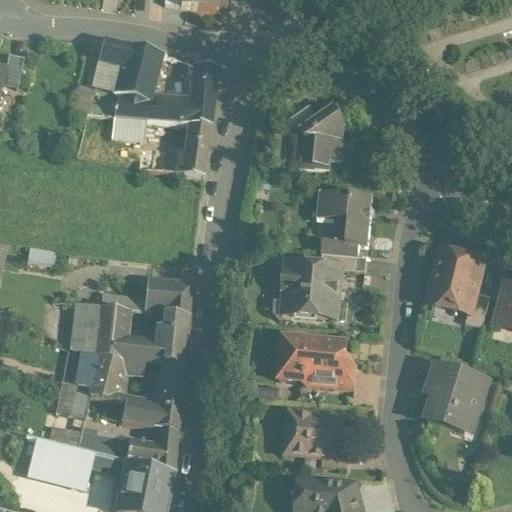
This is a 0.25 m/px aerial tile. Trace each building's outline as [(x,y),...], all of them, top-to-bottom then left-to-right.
[(101,0),(65,0),(64,10),(100,15),(101,0)] [(173,0),(170,32),(211,37),(215,0),(173,0)] [(122,73),(101,68),(89,115),(110,120),(122,73)] [(169,84),(122,73),(110,120),(89,115),(82,142),(110,144),(140,147),(145,127),(153,98),(157,99),(163,99),(166,95),(169,84)] [(18,88),(4,84),(0,102),(0,103),(1,104),(0,105),(0,114),(12,117),(18,88)] [(211,93),(190,91),(186,131),(184,150),(185,150),(205,152),(211,93)] [(172,129),(145,127),(140,147),(172,150),(172,129)] [(186,131),(172,129),(172,150),(184,151),(184,150),(186,131)] [(322,147),(304,160),(292,159),(290,183),(304,184),(303,196),(334,199),(335,188),(351,190),(352,171),(347,170),(348,158),(351,156),(338,136),(322,147)] [(314,136),(293,151),(292,159),(304,160),(322,147),(314,136)] [(140,147),(110,144),(108,165),(138,167),(140,147)] [(205,152),(185,150),(181,179),(174,179),(170,198),(178,199),(178,200),(198,202),(205,152)] [(174,179),(137,175),(134,195),(170,198),(174,179)] [(376,226),(322,221),(320,247),(340,249),(338,271),(338,272),(362,275),(371,276),(376,226)] [(50,276),(22,270),(19,285),(48,290),(50,276)] [(361,286),(362,275),(338,272),(338,271),(325,270),(324,283),(327,283),(361,286)] [(367,287),(361,286),(327,283),(325,296),(345,298),(345,300),(366,302),(367,287)] [(464,290),(445,286),(433,335),(454,341),(454,342),(460,343),(461,342),(472,345),(474,346),(479,326),(485,299),(463,294),(464,290)] [(325,296),(293,293),(289,330),(292,330),(295,334),(294,342),(341,347),(345,300),(345,298),(325,296)] [(97,318),(96,330),(122,333),(164,338),(183,341),(187,310),(139,306),(137,321),(97,318)] [(511,312),(502,353),(511,355),(511,312)] [(479,326),(474,346),(472,345),(468,357),(486,361),(494,330),(479,326)] [(81,378),(90,379),(96,330),(55,327),(52,361),(81,378)] [(90,379),(117,382),(119,365),(122,333),(96,330),(90,379)] [(182,357),(183,341),(164,338),(162,354),(182,357)] [(182,357),(162,354),(161,370),(159,387),(179,390),(182,357)] [(133,366),(119,365),(117,382),(119,383),(131,384),(133,366)] [(161,370),(133,366),(131,384),(159,387),(161,370)] [(344,371),(319,369),(314,372),(310,372),(310,368),(291,367),(289,385),(286,385),(284,409),(304,411),(305,409),(307,409),(315,403),(335,405),(360,407),(361,399),(354,391),(345,390),(343,387),(344,371)] [(119,383),(117,382),(90,379),(81,378),(75,409),(87,412),(85,420),(107,424),(113,425),(112,424),(113,420),(117,396),(119,383)] [(131,384),(119,383),(117,396),(127,398),(158,398),(177,401),(179,390),(159,387),(131,384)] [(493,413),(439,396),(430,426),(438,428),(430,452),(468,464),(474,446),(482,448),(493,413)] [(158,398),(156,413),(153,412),(151,431),(121,425),(116,446),(154,453),(172,457),(177,401),(158,398)] [(360,407),(335,405),(334,413),(338,418),(359,420),(360,407)] [(85,420),(83,420),(75,454),(79,455),(77,472),(90,476),(95,477),(99,459),(107,424),(85,420)] [(350,447),(315,444),(315,445),(293,443),(290,478),(328,481),(353,484),(355,462),(349,462),(350,447)] [(172,457),(154,453),(152,470),(149,491),(170,495),(172,457)] [(125,464),(99,459),(95,477),(122,485),(125,464)] [(86,491),(90,476),(77,472),(32,461),(22,496),(81,511),(86,491)] [(152,470),(125,464),(122,485),(149,491),(152,470)] [(86,491),(119,500),(122,485),(95,477),(90,476),(86,491)] [(353,484),(328,481),(327,495),(352,498),(353,484)] [(116,511),(166,511),(170,495),(149,491),(122,485),(119,500),(116,511)]
